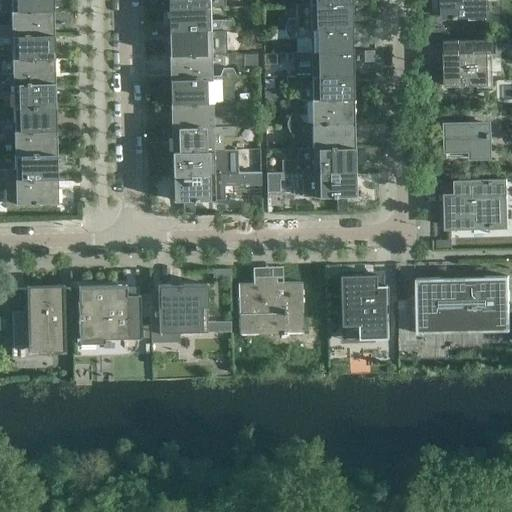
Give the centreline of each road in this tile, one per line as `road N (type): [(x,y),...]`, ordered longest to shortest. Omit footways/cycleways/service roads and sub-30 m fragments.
road 1 (residential): [(127,238),(377,234),(399,223),(401,0)]
road 2 (residential): [(127,238),(123,0)]
road 3 (residential): [(0,243),(127,238)]
